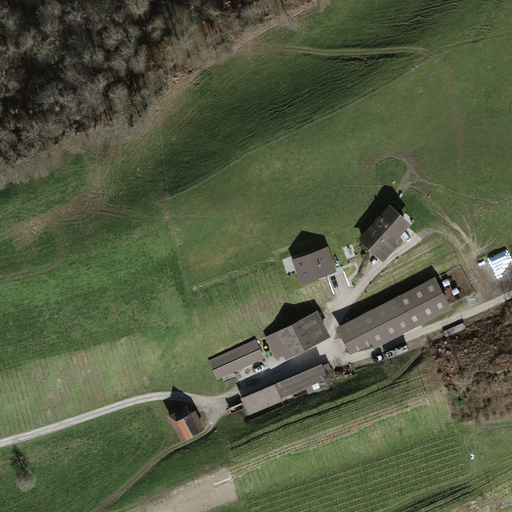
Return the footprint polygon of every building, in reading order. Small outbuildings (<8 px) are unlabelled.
[(393,202),(362,238),(387,259),(404,240),(402,238),(416,222),(393,202)] [(338,262),(333,249),(297,263),(302,276),(338,262)] [(374,348),(450,310),(435,280),(340,328),(353,353),(371,343),(374,348)] [(288,362),(333,337),(319,311),(267,340),(279,361),(285,357),(288,362)] [(258,342),(210,363),(218,381),(266,360),(258,342)] [(323,365),(242,399),(250,415),(330,381),(323,365)] [(170,416),(184,441),(206,429),(196,411),(191,415),(186,407),(170,416)]
